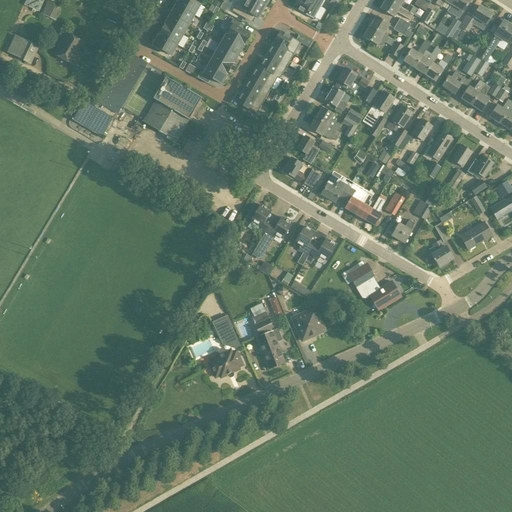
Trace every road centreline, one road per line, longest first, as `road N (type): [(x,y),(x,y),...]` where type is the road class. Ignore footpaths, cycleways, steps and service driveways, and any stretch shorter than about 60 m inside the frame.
road 1 (tertiary): [(47,511),(139,452),(454,308)]
road 2 (residential): [(440,284),(258,179),(335,45)]
road 3 (residential): [(274,12),(223,99),(138,51),(168,0)]
road 4 (residential): [(511,154),(335,45)]
